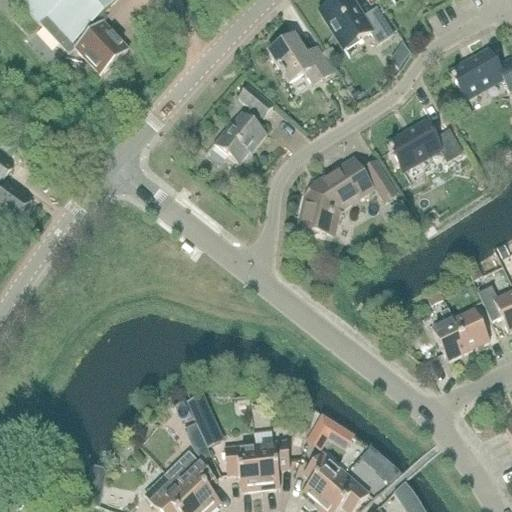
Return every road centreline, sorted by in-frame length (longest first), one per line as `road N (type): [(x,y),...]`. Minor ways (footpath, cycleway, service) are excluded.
road 1 (residential): [(252,271),(295,168),(388,105),(450,39),(511,6)]
road 2 (residential): [(435,413),(252,271)]
road 3 (tertiary): [(111,167),(270,0)]
road 4 (tertiary): [(0,315),(111,167)]
road 5 (residential): [(252,271),(111,167)]
